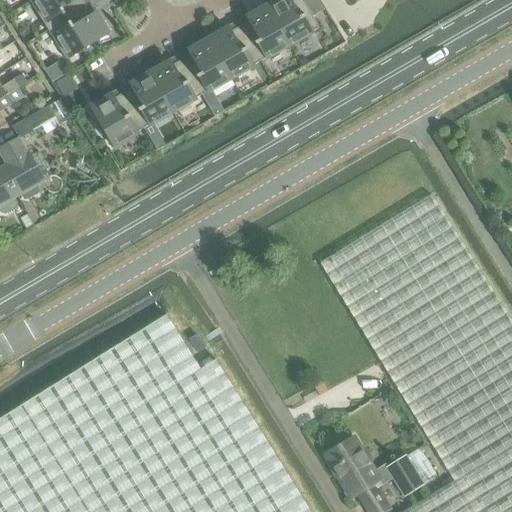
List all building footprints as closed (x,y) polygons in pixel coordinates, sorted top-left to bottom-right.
[(35,0),(31,3),(48,32),(87,7),(82,0),(35,0)] [(302,0),(279,0),(267,7),(269,10),(289,46),(319,29),(302,0)] [(83,50),(86,54),(100,45),(97,41),(109,34),(96,14),(93,16),(87,7),(48,32),(66,61),(83,50)] [(260,63),(289,46),(269,10),(259,16),(257,13),(238,24),(260,63)] [(260,63),(238,24),(218,35),(220,38),(211,44),(231,79),(260,63)] [(231,79),(211,44),(209,41),(189,52),(191,55),(181,61),(202,96),(231,79)] [(181,61),(180,57),(160,68),(162,72),(152,77),(173,113),(202,96),(181,61)] [(52,84),(68,73),(60,61),(44,71),(52,84)] [(143,130),(173,113),(150,74),(131,85),(133,88),(123,94),(143,130)] [(0,100),(18,89),(25,85),(20,77),(3,88),(0,83),(0,100)] [(0,113),(24,98),(18,89),(0,100),(0,123),(4,121),(0,114),(0,113)] [(114,147),(143,130),(123,94),(114,99),(112,96),(91,108),(98,119),(94,121),(102,136),(106,133),(114,147)] [(62,101),(50,108),(56,119),(60,127),(72,120),(62,101)] [(35,131),(56,119),(50,108),(13,128),(20,140),(24,137),(35,131)] [(35,131),(24,137),(27,142),(38,136),(35,131)] [(18,140),(0,149),(0,152),(7,165),(1,168),(17,197),(21,194),(23,199),(28,200),(38,195),(39,189),(37,186),(44,182),(28,153),(26,154),(18,140)] [(0,212),(1,214),(5,215),(17,208),(18,204),(15,198),(17,197),(1,168),(0,169),(0,212)] [(511,511),(511,322),(432,197),(321,265),(444,465),(455,483),(408,511),(511,511)] [(0,511),(310,511),(216,360),(201,370),(167,316),(0,420),(0,511)] [(198,354),(205,349),(197,337),(190,342),(198,354)] [(322,382),(313,386),(319,397),(328,392),(322,382)] [(387,511),(390,510),(379,494),(376,490),(394,479),(406,498),(438,478),(420,449),(389,469),(386,464),(377,470),(372,463),(374,462),(366,449),(364,450),(356,438),(327,456),(354,498),(365,491),(368,495),(363,499),(371,511),(387,511)]
